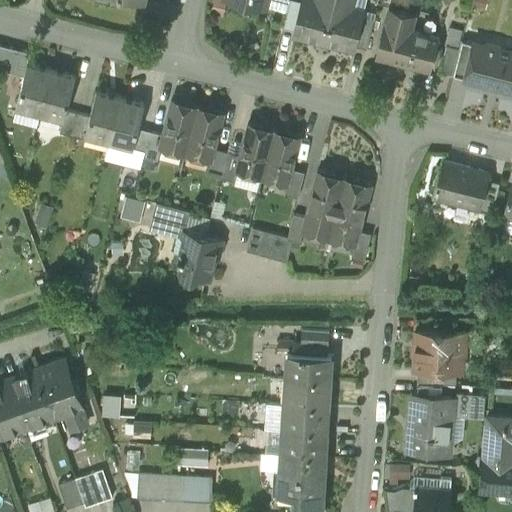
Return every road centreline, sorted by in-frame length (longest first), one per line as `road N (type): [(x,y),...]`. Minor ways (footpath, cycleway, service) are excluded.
road 1 (residential): [(366,511),(400,123)]
road 2 (residential): [(175,63),(400,123)]
road 3 (residential): [(0,16),(175,63)]
